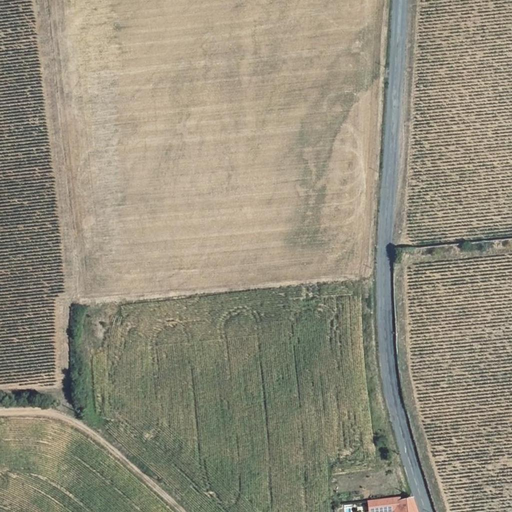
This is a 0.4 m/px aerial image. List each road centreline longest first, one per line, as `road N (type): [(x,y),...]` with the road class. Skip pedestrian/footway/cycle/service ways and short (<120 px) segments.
road 1 (tertiary): [(399,0),(385,348),(425,511)]
road 2 (track): [(0,411),(61,415),(183,511)]
